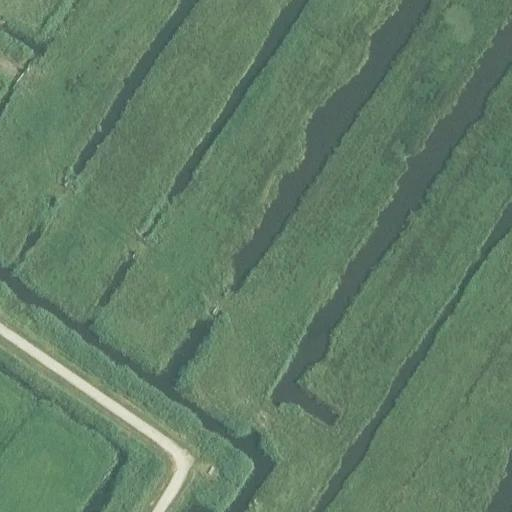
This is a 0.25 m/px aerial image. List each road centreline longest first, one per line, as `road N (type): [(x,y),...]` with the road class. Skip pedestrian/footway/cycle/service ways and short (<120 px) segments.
road 1 (track): [(227,403),(243,344),(232,312),(50,185),(33,85),(19,78)]
road 2 (unknown): [(176,511),(211,458),(0,302)]
